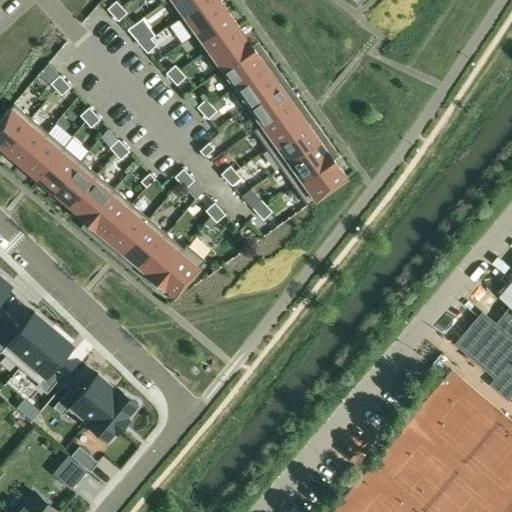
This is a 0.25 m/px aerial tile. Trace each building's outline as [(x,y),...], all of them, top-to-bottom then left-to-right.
[(167,0),(162,4),(163,4),(167,2),(179,18),(204,0),(167,0)] [(218,0),(204,0),(179,18),(191,36),(226,11),(218,0)] [(106,9),(112,15),(121,7),(115,1),(106,9)] [(126,13),(121,7),(112,15),(117,21),(126,13)] [(226,11),(191,36),(204,53),(239,28),(226,11)] [(204,53),(217,72),(252,47),(251,46),(239,28),(204,53)] [(136,41),(141,47),(150,39),(145,33),(136,41)] [(150,39),(141,47),(147,53),(156,45),(150,39)] [(217,72),(230,91),(265,65),(252,47),(217,72)] [(165,73),(170,79),(179,71),(174,65),(165,73)] [(279,84),(265,65),(230,91),(244,109),(279,84)] [(185,77),(179,71),(170,79),(176,85),(185,77)] [(55,89),(64,81),(59,75),(50,83),(55,89)] [(69,87),(64,81),(55,89),(61,95),(69,87)] [(252,130),(253,130),(292,102),(279,84),(244,109),(256,127),(252,130)] [(196,107),(201,113),(210,105),(205,99),(196,107)] [(266,149),(305,121),(292,102),(253,130),(266,149)] [(0,149),(2,151),(30,118),(13,104),(0,119),(0,149)] [(216,111),(210,105),(201,113),(207,119),(216,111)] [(85,121),(93,113),(88,107),(79,115),(85,121)] [(93,113),(85,121),(90,127),(99,119),(93,113)] [(30,118),(2,151),(19,165),(47,132),(30,118)] [(266,149),(279,168),(319,139),(305,121),(266,149)] [(35,179),(63,146),(47,132),(19,165),(35,179)] [(109,147),(114,153),(123,145),(118,139),(109,147)] [(293,186),(332,158),(319,139),(279,168),(293,186)] [(213,148),(208,143),(199,151),(204,156),(213,148)] [(128,151),(123,145),(114,153),(119,159),(128,151)] [(63,146),(35,179),(52,193),(80,160),(63,146)] [(332,158),(293,186),(306,205),(345,177),(333,159),(332,158)] [(52,193),(68,207),(96,174),(80,160),(52,193)] [(220,174),(226,180),(234,172),(229,166),(220,174)] [(174,176),(179,182),(188,174),(182,169),(174,176)] [(240,177),(234,172),(226,180),(231,185),(240,177)] [(140,181),(145,187),(154,179),(149,173),(140,181)] [(114,189),(96,174),(68,207),(86,222),(114,189)] [(193,180),(188,174),(179,182),(184,188),(193,180)] [(114,189),(86,222),(103,237),(131,204),(114,189)] [(257,214),(266,205),(260,200),(252,208),(257,214)] [(205,210),(210,216),(219,208),(214,202),(205,210)] [(131,204),(103,237),(120,252),(148,219),(131,204)] [(266,205),(257,214),(262,219),(271,211),(266,205)] [(219,208),(210,216),(216,222),(224,214),(219,208)] [(120,252),(138,266),(166,233),(148,219),(120,252)] [(166,233),(138,266),(155,281),(186,244),(182,247),(166,233)] [(186,244),(155,281),(173,297),(204,260),(186,244)] [(0,272),(0,314),(0,313),(0,295),(10,284),(3,278),(5,277),(0,272)] [(483,313),(457,343),(468,352),(496,377),(498,378),(495,381),(511,395),(511,394),(511,281),(503,292),(501,294),(511,303),(511,304),(498,321),(495,324),(494,322),(483,313)] [(5,326),(0,332),(0,351),(19,367),(52,328),(33,312),(14,334),(5,326)] [(52,328),(19,367),(38,383),(36,385),(46,393),(62,374),(53,366),(71,344),(52,328)] [(68,388),(52,407),(62,414),(67,409),(85,425),(117,388),(116,387),(115,389),(96,373),(78,395),(68,388)] [(117,388),(85,425),(86,426),(88,423),(106,439),(113,431),(115,432),(127,417),(126,416),(136,404),(117,388)] [(79,446),(71,455),(90,471),(98,462),(79,446)] [(77,463),(61,481),(70,489),(86,470),(77,463)] [(15,511),(56,511),(33,492),(15,511)]
